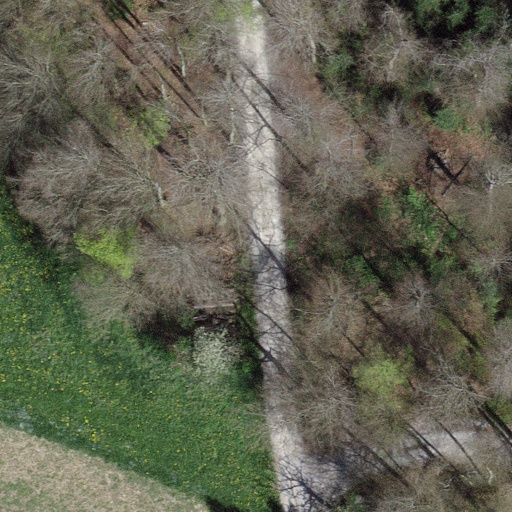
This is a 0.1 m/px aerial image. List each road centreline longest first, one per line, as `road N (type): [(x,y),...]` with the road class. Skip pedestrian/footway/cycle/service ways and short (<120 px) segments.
road 1 (unclassified): [(296,511),(255,0)]
road 2 (track): [(294,480),(427,444),(511,449)]
